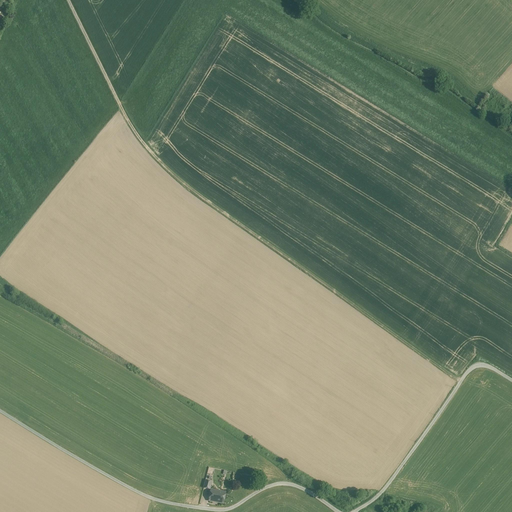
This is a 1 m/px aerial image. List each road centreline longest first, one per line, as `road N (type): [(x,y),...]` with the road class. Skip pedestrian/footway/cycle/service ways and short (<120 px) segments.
road 1 (track): [(461,380),(161,161),(122,107),(70,0)]
road 2 (track): [(340,511),(285,482),(222,508),(156,498),(0,409)]
road 3 (track): [(511,379),(486,364),(471,368),(385,489),(355,511)]
